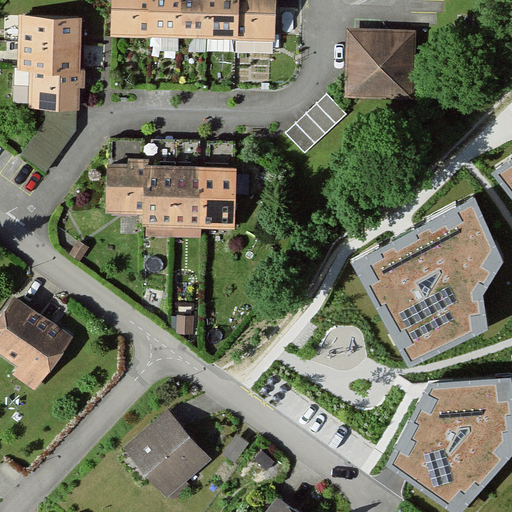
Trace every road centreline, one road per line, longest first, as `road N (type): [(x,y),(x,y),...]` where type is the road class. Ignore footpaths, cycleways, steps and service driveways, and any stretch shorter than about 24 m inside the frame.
road 1 (residential): [(364,511),(360,482),(164,344)]
road 2 (residential): [(3,511),(164,344)]
road 3 (residential): [(164,344),(0,220)]
